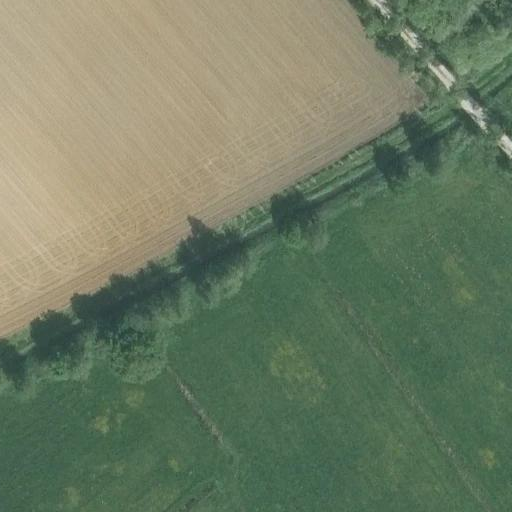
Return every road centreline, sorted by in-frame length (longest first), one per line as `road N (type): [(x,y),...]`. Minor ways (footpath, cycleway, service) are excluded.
road 1 (track): [(0,351),(466,96)]
road 2 (track): [(466,96),(382,0)]
